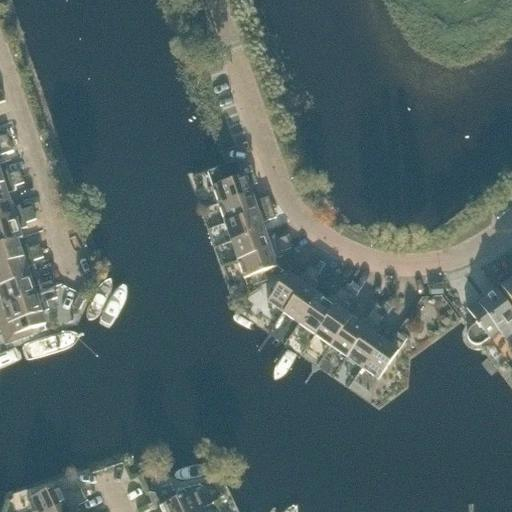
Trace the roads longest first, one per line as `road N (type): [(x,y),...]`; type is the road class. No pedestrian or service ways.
road 1 (residential): [(511,227),(447,263),(395,269),(347,254),(312,231),(284,189),(217,0)]
road 2 (residential): [(0,58),(76,281)]
